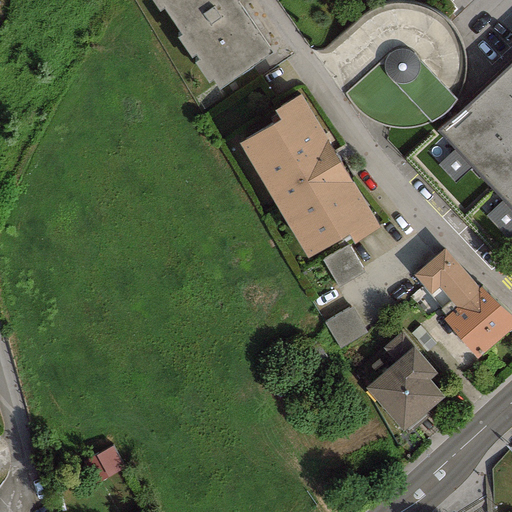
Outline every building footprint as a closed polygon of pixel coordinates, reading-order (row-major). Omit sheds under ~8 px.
[(271,53),(236,0),(151,0),(160,12),(165,9),(182,34),(176,38),(206,83),(215,77),(220,86),(271,53)] [(446,0),(350,9),(356,68),(391,65),(392,75),(431,72),(431,73),(448,72),(445,32),(449,32),(446,0)] [(511,61),(440,128),(511,206),(511,61)] [(379,229),(300,96),(274,111),(280,121),(239,145),(307,259),(348,234),(354,244),(379,229)] [(362,268),(348,244),(321,260),(335,284),(362,268)] [(411,277),(445,317),(478,288),(444,249),(411,277)] [(511,319),(481,286),(478,288),(445,317),(443,319),(477,359),(511,328),(511,319)] [(367,331),(351,304),(326,319),(342,345),(367,331)] [(394,363),(365,389),(402,432),(404,431),(408,435),(428,418),(424,413),(443,397),(429,380),(436,374),(401,333),(382,349),(394,363)] [(124,464),(111,442),(83,458),(95,480),(124,464)]
